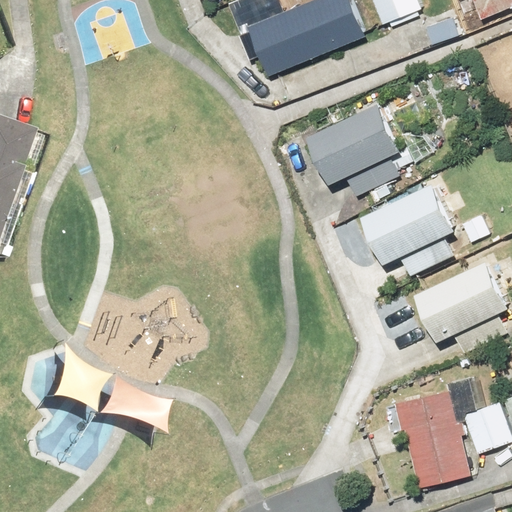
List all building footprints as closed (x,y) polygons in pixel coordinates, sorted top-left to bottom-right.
[(360,0),(315,0),(255,24),(276,75),(375,35),(360,0)] [(424,0),(377,0),(387,25),(428,9),(424,0)] [(511,0),(481,0),(490,18),(511,8),(511,0)] [(398,154),(413,147),(389,99),(319,133),(342,181),(356,175),(367,197),(409,177),(398,154)] [(0,237),(37,129),(0,116),(0,237)] [(469,160),(448,169),(457,191),(478,181),(469,160)] [(375,213),(397,260),(468,227),(446,180),(375,213)] [(511,280),(500,256),(428,292),(451,339),(511,308),(511,280)] [(479,474),(459,388),(400,401),(407,431),(413,430),(426,487),(479,474)] [(511,420),(506,403),(471,414),(483,453),(511,443),(511,420)]
